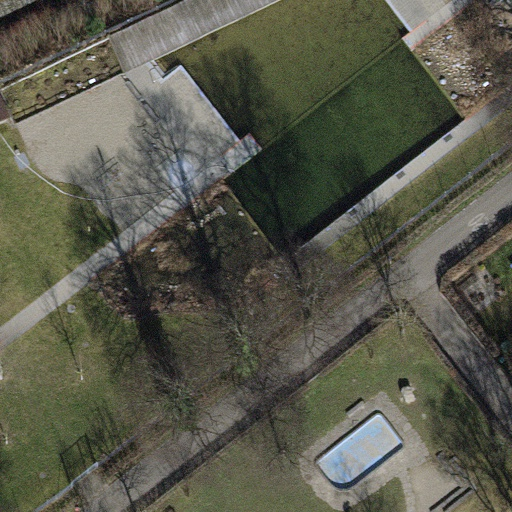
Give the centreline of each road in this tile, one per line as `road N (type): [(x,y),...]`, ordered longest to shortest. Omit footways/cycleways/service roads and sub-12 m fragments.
road 1 (residential): [(106,511),(408,277)]
road 2 (residential): [(408,277),(511,410)]
road 3 (residential): [(408,277),(511,197)]
